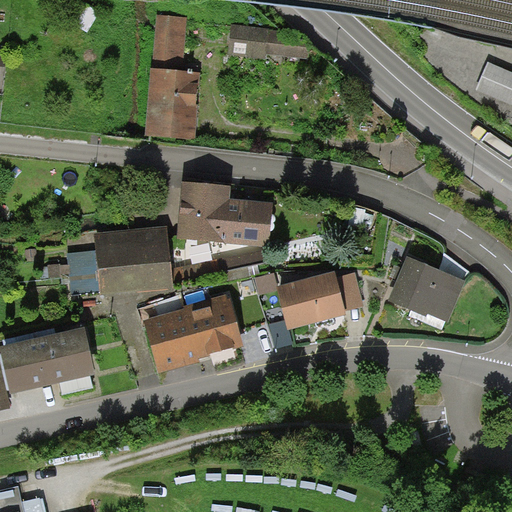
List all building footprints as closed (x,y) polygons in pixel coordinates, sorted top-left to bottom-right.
[(187,18),(157,16),(153,71),(182,73),(187,18)] [(269,29),(231,25),(229,55),(267,59),(267,54),(309,60),(309,43),(298,34),(269,30),(269,29)] [(511,72),(488,63),(476,90),(511,105),(511,72)] [(151,70),(145,136),(195,140),(197,120),(201,75),(182,73),(153,71),(151,70)] [(205,186),(182,184),(177,241),(269,248),(273,204),(230,201),(231,188),(205,186)] [(173,289),(166,227),(94,235),(95,250),(100,292),(100,297),(173,289)] [(100,292),(95,250),(67,253),(72,295),(100,292)] [(465,283),(407,258),(399,276),(388,302),(427,319),(428,315),(448,324),(465,283)] [(334,273),(277,289),(288,332),(310,326),(347,317),(345,312),(336,279),(334,273)] [(355,274),(336,279),(345,312),(365,307),(355,274)] [(228,295),(184,307),(185,309),(199,360),(206,358),(243,348),(228,295)] [(200,363),(199,360),(185,309),(144,321),(159,375),(192,365),(200,363)] [(96,376),(85,330),(0,349),(0,351),(11,396),(26,393),(96,376)] [(0,412),(11,410),(0,364),(0,412)] [(0,511),(24,511),(18,487),(0,491),(0,511)]
